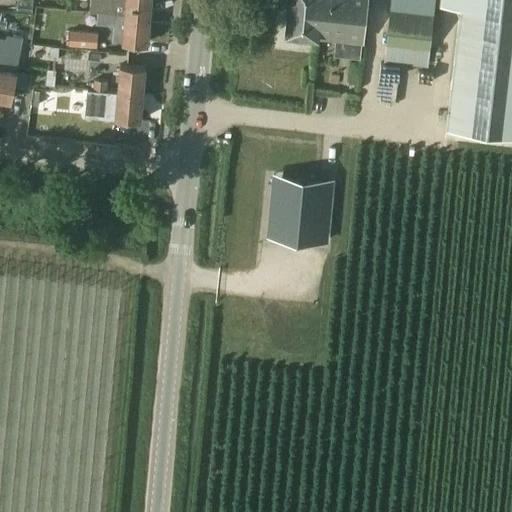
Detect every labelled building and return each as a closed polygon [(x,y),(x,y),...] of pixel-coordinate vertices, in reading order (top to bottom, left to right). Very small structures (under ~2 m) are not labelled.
[(90,0),(89,11),(97,12),(102,12),(114,13),(125,14),(150,16),(151,0),(90,0)] [(363,40),(366,0),(290,0),(287,34),(320,37),(320,36),(363,40)] [(390,0),(388,26),(385,60),(427,65),(430,46),(432,31),(436,0),(390,0)] [(511,0),(439,0),(439,3),(460,5),(446,124),(511,131),(511,0)] [(102,12),(101,23),(114,24),(113,40),(148,43),(150,16),(125,14),(114,13),(102,12)] [(70,30),(69,45),(96,47),(98,33),(70,30)] [(0,98),(11,101),(14,87),(17,71),(16,71),(22,36),(9,34),(8,37),(6,37),(0,35),(0,98)] [(120,64),(118,92),(143,94),(146,67),(120,64)] [(17,71),(14,87),(25,89),(28,73),(17,71)] [(95,79),(94,90),(107,91),(107,80),(95,79)] [(88,89),(86,116),(141,121),(143,94),(118,92),(107,91),(94,90),(93,89),(88,89)] [(284,175),(278,236),(327,241),(333,180),(284,175)]
